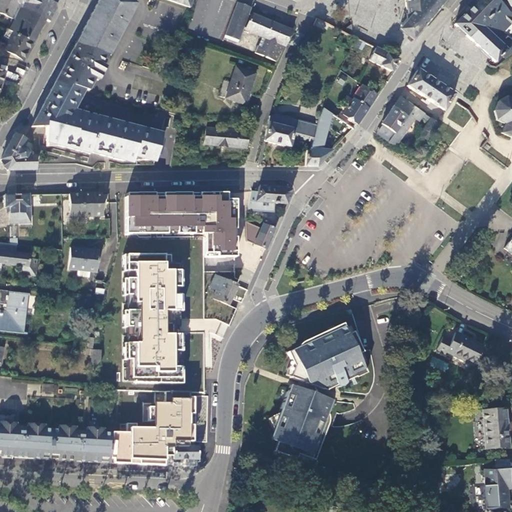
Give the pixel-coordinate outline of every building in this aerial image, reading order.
[(55,6),(41,0),(4,0),(0,9),(0,13),(12,20),(6,30),(33,44),(46,21),(50,24),(57,12),(55,6)] [(96,5),(74,45),(107,56),(109,56),(136,5),(134,4),(126,0),(99,0),(96,5)] [(174,0),(173,4),(189,9),(192,0),(174,0)] [(407,0),(410,17),(401,27),(406,30),(422,30),(445,0),(407,0)] [(511,0),(479,0),(472,8),(455,25),(491,60),(495,63),(502,56),(505,60),(511,53),(511,42),(502,33),(511,22),(511,0)] [(251,8),(236,4),(227,37),(242,42),(245,29),(246,29),(246,30),(262,37),(256,54),(275,62),(292,32),(252,14),(251,16),(249,15),(251,8)] [(329,25),(317,19),(314,24),(327,30),(329,25)] [(406,30),(401,27),(398,31),(412,42),(422,30),(406,30)] [(24,61),(33,44),(6,30),(3,37),(8,41),(4,50),(24,61)] [(74,45),(55,83),(85,91),(88,92),(95,80),(98,82),(102,75),(98,73),(107,56),(74,45)] [(392,71),(398,59),(376,48),(370,61),(391,72),(392,71)] [(0,70),(5,72),(3,78),(18,83),(26,68),(12,62),(0,61),(0,70)] [(246,105),(255,75),(236,69),(226,99),(246,105)] [(424,98),(436,82),(418,70),(408,87),(424,98)] [(342,73),(338,80),(342,83),(347,76),(342,73)] [(454,95),(436,82),(424,98),(444,111),(445,111),(449,105),(454,95)] [(85,91),(55,83),(31,129),(46,128),(47,142),(57,144),(57,147),(90,155),(91,153),(122,162),(156,161),(162,133),(74,111),(75,111),(85,91)] [(361,85),(352,100),(367,110),(376,95),(375,94),(361,85)] [(456,103),(460,99),(454,95),(449,105),(461,113),(463,111),(465,113),(466,110),(456,103)] [(426,116),(400,98),(382,125),(383,126),(402,140),(415,120),(420,123),(426,116)] [(511,99),(506,98),(498,102),(495,111),(497,121),(504,124),(501,134),(511,138),(511,99)] [(357,125),(367,110),(352,100),(342,115),(357,125)] [(332,114),(323,108),(323,109),(317,125),(312,141),(310,148),(305,148),(305,151),(304,166),(318,166),(331,152),(322,149),(328,126),(332,114)] [(332,114),(328,126),(339,133),(346,124),(332,114)] [(277,115),(270,115),(264,142),(289,148),(292,137),(312,141),(317,125),(277,115)] [(433,136),(440,125),(431,120),(424,130),(432,135),(433,136)] [(247,149),(249,132),(235,131),(235,128),(223,126),(222,131),(206,130),(205,146),(247,149)] [(390,145),(397,147),(402,140),(383,126),(377,135),(390,145)] [(428,142),(432,135),(424,130),(421,136),(428,142)] [(25,142),(14,135),(1,161),(8,171),(35,171),(34,159),(32,159),(25,151),(21,150),(25,142)] [(256,196),(251,195),(247,210),(254,211),(273,212),(274,204),(285,205),(292,193),(290,189),(259,187),(256,196)] [(69,217),(86,217),(85,194),(68,194),(69,217)] [(101,216),(101,194),(85,194),(86,217),(101,216)] [(228,194),(127,194),(127,197),(125,197),(125,234),(195,234),(195,229),(204,229),(204,235),(207,235),(207,254),(218,254),(218,258),(237,258),(237,201),(228,201),(228,194)] [(28,209),(28,195),(3,196),(3,209),(7,209),(8,214),(23,214),(23,208),(28,209)] [(30,209),(28,209),(23,208),(23,214),(8,214),(8,225),(30,225),(30,209)] [(274,228),(263,224),(254,245),(266,249),(274,228)] [(16,247),(1,245),(0,252),(16,253),(16,247)] [(99,252),(70,250),(68,271),(97,274),(99,252)] [(0,273),(1,273),(2,265),(23,268),(29,268),(30,262),(30,255),(16,253),(0,252),(0,273)] [(133,362),(133,380),(181,380),(181,370),(174,370),(174,353),(182,353),(182,337),(167,337),(166,313),(181,313),(181,297),(175,297),(175,288),(182,288),(181,272),(167,272),(167,265),(165,265),(165,256),(128,256),(128,273),(137,272),(137,281),(129,281),(129,296),(137,296),(137,312),(128,312),(129,328),(133,328),(133,337),(137,336),(137,345),(129,345),(129,362),(133,362)] [(29,268),(23,268),(22,276),(36,277),(37,262),(30,262),(29,268)] [(216,291),(222,279),(216,277),(210,288),(216,291)] [(230,300),(237,286),(222,279),(216,291),(213,299),(228,306),(230,300)] [(0,330),(23,333),(28,294),(0,291),(0,330)] [(324,388),(328,386),(325,379),(331,376),(334,383),(337,388),(336,388),(337,388),(339,388),(342,387),(344,386),(345,385),(345,384),(346,383),(345,383),(343,379),(350,376),(356,378),(365,374),(357,355),(362,353),(352,332),(347,335),(347,334),(342,324),(334,328),(333,333),(330,334),(328,331),(322,333),(320,340),(318,342),(309,345),(307,341),(307,343),(287,354),(293,368),(289,379),(323,391),(323,390),(324,388)] [(482,347),(455,334),(453,337),(443,332),(436,348),(445,352),(473,366),(482,347)] [(100,368),(101,351),(93,351),(92,367),(100,368)] [(430,365),(444,370),(446,363),(433,358),(430,365)] [(325,379),(328,386),(334,383),(331,376),(325,379)] [(317,397),(317,396),(316,396),(316,395),(317,395),(316,394),(314,392),(312,391),(310,391),(308,391),(307,391),(308,392),(308,393),(290,386),(287,393),(279,415),(272,418),(272,419),(273,418),(280,433),(276,434),(275,434),(283,450),(281,455),(296,461),(298,456),(314,462),(318,453),(316,452),(320,439),(323,440),(319,438),(320,436),(332,401),(324,399),(322,406),(314,403),(316,397),(317,397)] [(112,430),(112,433),(109,464),(135,465),(173,466),(173,461),(173,448),(191,447),(191,442),(195,441),(196,396),(191,396),(191,391),(172,391),(171,401),(166,401),(166,391),(154,391),(153,402),(144,403),(143,421),(155,420),(154,426),(136,425),(137,423),(120,424),(120,431),(112,430)] [(324,399),(317,396),(317,397),(316,397),(314,403),(322,406),(324,399)] [(507,449),(505,409),(483,410),(486,450),(507,449)] [(0,457),(20,458),(40,460),(91,463),(109,464),(112,433),(103,433),(103,428),(87,427),(87,432),(75,431),(75,427),(28,424),(27,428),(16,428),(16,423),(0,422),(0,457)] [(191,447),(173,448),(173,461),(197,460),(197,447),(191,447)] [(510,470),(484,473),(487,511),(508,509),(507,488),(511,487),(510,470)] [(317,509),(325,511),(335,511),(338,503),(320,498),(317,509)] [(338,503),(335,511),(341,511),(344,505),(338,503)]
